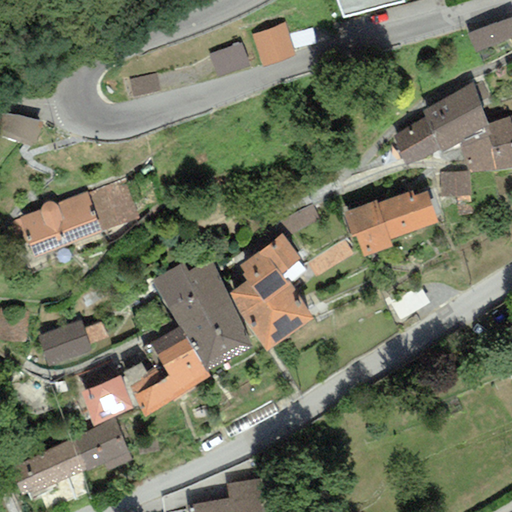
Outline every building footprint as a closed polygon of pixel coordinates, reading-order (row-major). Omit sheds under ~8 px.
[(336,0),(342,18),(402,3),(400,0),(336,0)] [(511,17),(468,33),(475,53),(511,40),(511,17)] [(284,24),(251,36),(263,67),(295,55),(284,24)] [(248,64),(240,43),(210,54),(218,76),(248,64)] [(422,111),(425,117),(438,150),(441,153),(460,143),(485,128),(489,126),(488,124),(473,83),(422,111)] [(3,114),(2,138),(39,139),(40,116),(3,114)] [(489,126),(485,128),(493,169),(511,167),(511,126),(509,116),(488,124),(489,126)] [(393,137),(406,165),(438,150),(425,117),(393,137)] [(493,169),(485,128),(460,143),(465,171),(467,172),(493,169)] [(441,197),(470,196),(468,173),(466,172),(440,173),(441,197)] [(126,180),(87,194),(101,232),(140,218),(126,180)] [(413,191),(377,204),(390,240),(437,223),(426,192),(415,196),(413,191)] [(40,211),(12,221),(20,244),(28,241),(34,259),(101,232),(87,194),(87,192),(55,204),(53,203),(50,202),(47,203),(44,204),(41,206),(40,208),(40,211)] [(376,201),(343,213),(352,238),(356,237),(363,258),(393,247),(390,240),(377,204),(376,201)] [(281,234),(239,265),(245,273),(242,275),(246,281),(229,294),(268,351),(313,318),(287,281),(286,282),(280,274),(300,260),(281,234)] [(184,263),(152,281),(179,327),(228,300),(211,262),(189,272),(184,263)] [(251,347),(228,300),(179,327),(206,372),(208,371),(251,347)] [(27,313),(0,311),(0,340),(25,342),(27,313)] [(80,321),(37,338),(48,366),(91,350),(80,321)] [(179,327),(151,344),(161,362),(179,395),(210,376),(208,371),(206,372),(179,327)] [(161,362),(129,386),(145,419),(179,395),(161,362)] [(133,410),(118,377),(80,393),(94,428),(113,419),(133,410)] [(94,428),(72,438),(86,469),(87,471),(104,464),(107,472),(132,461),(113,419),(94,428)] [(86,469),(72,438),(15,466),(9,468),(21,495),(27,493),(28,495),(84,469),(86,469)] [(262,511),(257,479),(226,484),(228,500),(188,506),(189,511),(262,511)]
